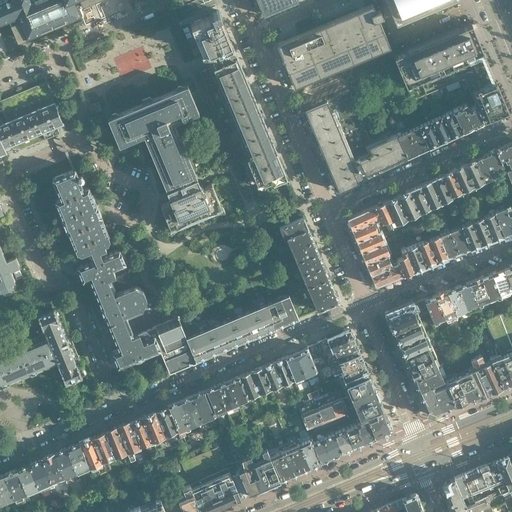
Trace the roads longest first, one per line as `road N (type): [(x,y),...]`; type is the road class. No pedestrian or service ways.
road 1 (residential): [(121,407),(70,287),(37,265),(10,202),(20,167),(84,137),(85,119),(56,52)]
road 2 (residential): [(121,407),(365,303)]
road 3 (residential): [(511,125),(327,210)]
road 4 (residential): [(327,210),(255,30)]
road 5 (secondary): [(416,443),(259,511)]
road 6 (residential): [(365,303),(511,248)]
road 7 (residential): [(416,443),(365,303)]
road 8 (residential): [(56,52),(177,0)]
road 9 (residential): [(0,457),(121,407)]
